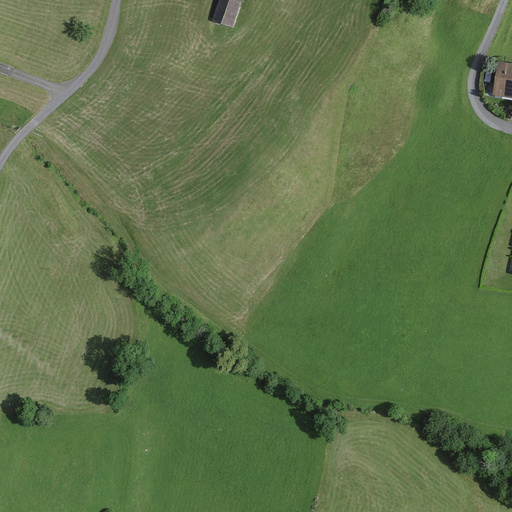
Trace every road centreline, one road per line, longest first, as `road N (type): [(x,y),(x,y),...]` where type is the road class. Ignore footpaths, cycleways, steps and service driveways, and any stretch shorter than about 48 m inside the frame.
road 1 (unclassified): [(0,162),(26,126),(98,60),(116,0)]
road 2 (unclassified): [(504,0),(470,94),(488,120),(511,128)]
